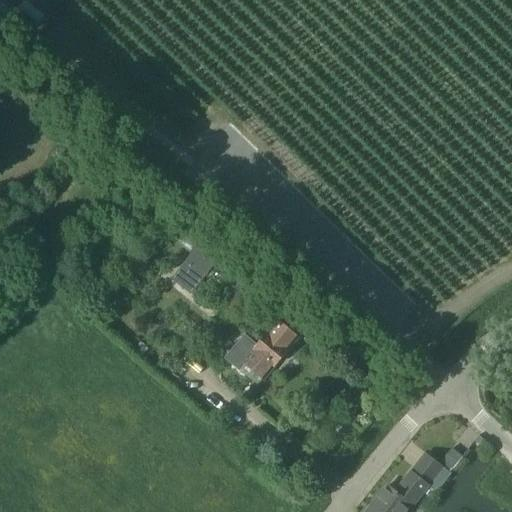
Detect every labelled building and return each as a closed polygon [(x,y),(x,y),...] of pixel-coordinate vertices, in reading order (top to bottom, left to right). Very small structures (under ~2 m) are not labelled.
[(85,249),(94,256),(108,235),(99,228),(85,249)] [(202,253),(187,273),(200,283),(215,263),(202,253)] [(239,284),(230,295),(224,302),(235,311),(251,290),(241,282),(239,284)] [(249,312),(262,323),(274,308),(262,298),(249,312)] [(245,336),(226,359),(240,370),(241,369),(240,369),(244,364),(264,380),(299,338),(279,321),(258,347),(245,336)] [(388,485),(371,507),(376,511),(407,511),(429,486),(434,490),(448,473),(427,456),(414,473),(413,472),(397,492),(388,485)]
